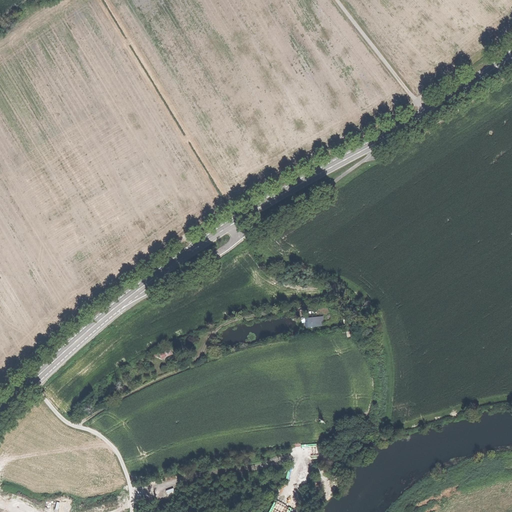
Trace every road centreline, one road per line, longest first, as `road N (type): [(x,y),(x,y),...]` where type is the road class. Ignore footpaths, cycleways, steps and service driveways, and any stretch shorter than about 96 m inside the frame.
road 1 (secondary): [(511,54),(426,113),(219,231),(31,381)]
road 2 (track): [(250,231),(281,257),(343,281),(378,316),(391,357),(387,412),(394,423),(511,397)]
road 3 (unclassified): [(131,511),(117,452),(59,416),(31,381)]
road 4 (track): [(78,427),(202,354)]
road 5 (track): [(337,0),(426,113)]
